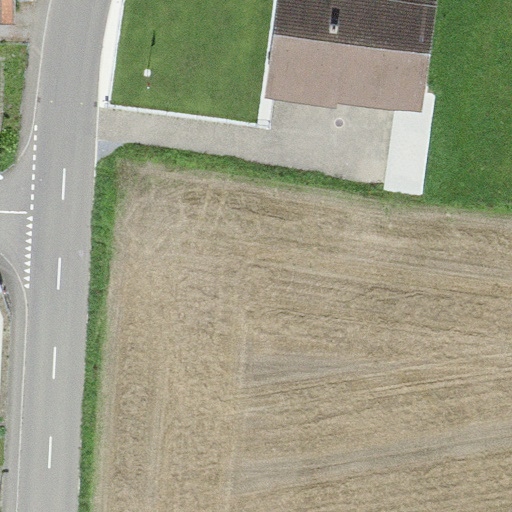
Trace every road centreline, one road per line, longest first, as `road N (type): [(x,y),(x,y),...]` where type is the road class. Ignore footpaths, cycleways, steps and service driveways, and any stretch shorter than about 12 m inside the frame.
road 1 (tertiary): [(52,511),(64,217)]
road 2 (tertiary): [(64,217),(66,129),(89,0)]
